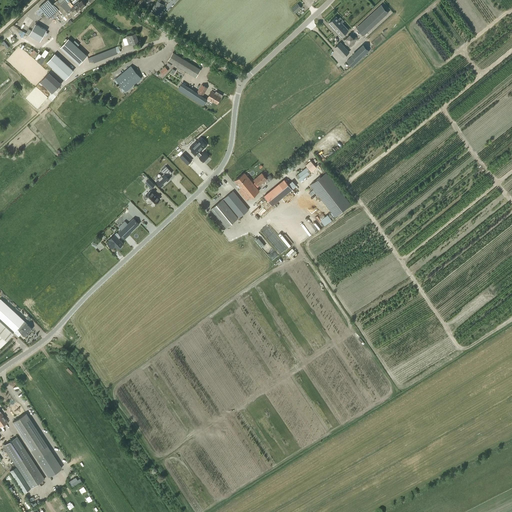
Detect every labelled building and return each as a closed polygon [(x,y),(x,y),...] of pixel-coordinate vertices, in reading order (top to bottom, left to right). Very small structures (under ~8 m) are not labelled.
[(71,7),(64,0),(57,0),(57,1),(53,4),(49,0),(46,0),(39,7),(49,18),(59,9),(68,20),(85,5),(82,0),(79,2),(79,1),(71,7)] [(295,13),(301,8),(297,4),(292,9),(295,13)] [(154,5),(149,15),(155,18),(161,9),(154,5)] [(360,25),(357,27),(364,35),(367,33),(389,13),(381,5),(360,25)] [(336,16),(329,23),(341,36),(348,30),(336,16)] [(23,30),(26,27),(22,24),(23,22),(20,20),(16,25),(23,30)] [(36,23),(29,35),(40,41),(47,30),(36,23)] [(368,34),(372,39),(384,29),(381,25),(374,32),(372,30),(368,34)] [(123,38),(123,39),(125,45),(126,45),(129,44),(129,45),(138,42),(135,33),(126,36),(126,37),(123,38)] [(352,33),(344,40),(349,46),(358,39),(352,33)] [(69,39),(60,48),(79,65),(87,56),(69,39)] [(340,42),(335,48),(344,58),(349,52),(340,42)] [(347,60),(347,61),(352,67),(369,51),(363,45),(347,60)] [(94,62),(117,53),(120,52),(119,49),(121,48),(120,46),(115,47),(91,57),(94,62)] [(42,55),(46,58),(50,51),(46,49),(42,55)] [(196,77),(201,69),(173,52),(168,60),(196,77)] [(46,62),(65,79),(73,70),(55,54),(46,62)] [(41,65),(45,58),(42,56),(37,62),(41,65)] [(126,91),(141,78),(131,66),(115,79),(126,91)] [(163,75),(168,70),(165,66),(159,71),(163,75)] [(52,94),(61,84),(49,73),(40,82),(52,94)] [(197,93),(182,83),(178,89),(203,105),(207,99),(201,96),(203,94),(203,95),(207,88),(201,85),(197,91),(198,91),(197,93)] [(215,93),(212,91),(207,98),(217,104),(222,95),(216,91),(215,93)] [(197,155),(207,145),(199,138),(190,148),(197,155)] [(203,162),(209,157),(203,151),(198,157),(203,162)] [(192,160),(185,153),(180,157),(187,164),(192,160)] [(311,171),(316,167),(311,160),(306,165),(311,171)] [(296,165),(294,162),(285,169),(288,172),(296,165)] [(169,179),(167,177),(172,173),(166,166),(161,170),(164,173),(156,181),(161,186),(162,186),(162,187),(165,184),(164,183),(169,179)] [(300,180),(311,172),(307,167),(296,176),(300,180)] [(310,184),(335,216),(351,204),(326,172),(310,184)] [(244,173),(235,180),(250,198),(259,191),(256,188),(267,179),(269,182),(273,178),(270,174),(266,178),(262,173),(253,180),(255,182),(253,184),(244,173)] [(145,182),(147,184),(151,188),(154,185),(150,181),(149,179),(145,182)] [(284,179),(264,195),(269,202),(273,206),(296,185),(292,181),(288,184),(284,179)] [(144,197),(153,206),(160,199),(151,190),(144,197)] [(239,217),(248,209),(233,190),(223,198),(211,209),(226,228),(238,218),(230,208),(231,208),(239,217)] [(133,218),(128,224),(125,221),(118,227),(121,230),(118,233),(121,236),(127,230),(130,233),(139,224),(133,218)] [(122,245),(122,244),(123,243),(118,239),(121,237),(117,233),(115,235),(114,234),(109,240),(110,240),(107,243),(112,248),(115,246),(117,249),(118,248),(119,248),(120,248),(121,247),(122,246),(122,245)] [(0,346),(9,337),(13,332),(18,337),(21,333),(25,336),(32,329),(26,322),(0,298),(0,346)] [(26,413),(12,422),(48,477),(62,468),(26,413)] [(17,436),(2,445),(19,472),(13,476),(23,492),(44,479),(17,436)]
